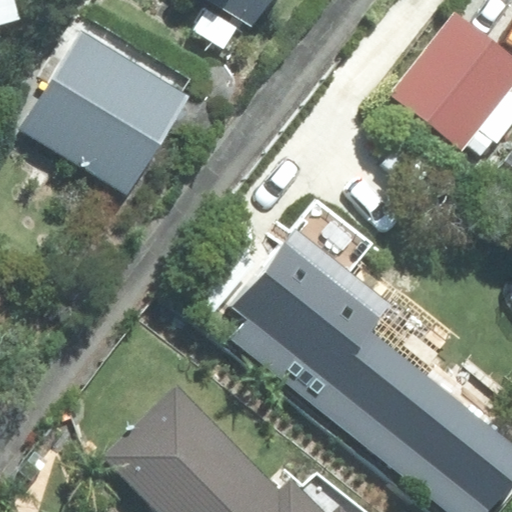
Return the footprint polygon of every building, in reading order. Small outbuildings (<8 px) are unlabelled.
[(207,0),(242,20),(254,0),(207,0)] [(511,77),(510,75),(511,72),(511,58),(445,6),(383,88),(475,159),(511,111),(511,135),(485,170),(511,190),(511,77)] [(118,27),(69,107),(123,140),(172,59),(118,27)] [(475,195),(460,212),(479,230),(495,211),(475,195)] [(296,359),(285,372),(305,387),(313,375),(357,409),(397,353),(355,323),(377,292),(280,221),(251,260),(212,231),(173,284),(207,308),(215,300),(296,359)] [(342,511),(328,497),(316,509),(278,471),(269,481),(167,379),(94,451),(154,511),(342,511)]
